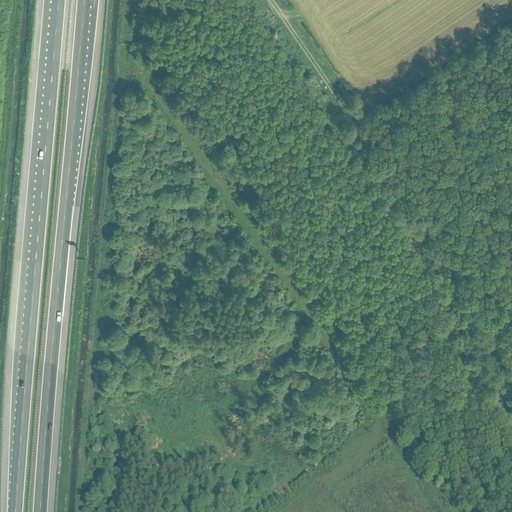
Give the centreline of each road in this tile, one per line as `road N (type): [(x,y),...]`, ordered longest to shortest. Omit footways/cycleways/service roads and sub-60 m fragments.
road 1 (motorway): [(40,511),(82,0)]
road 2 (motorway): [(56,0),(15,511)]
